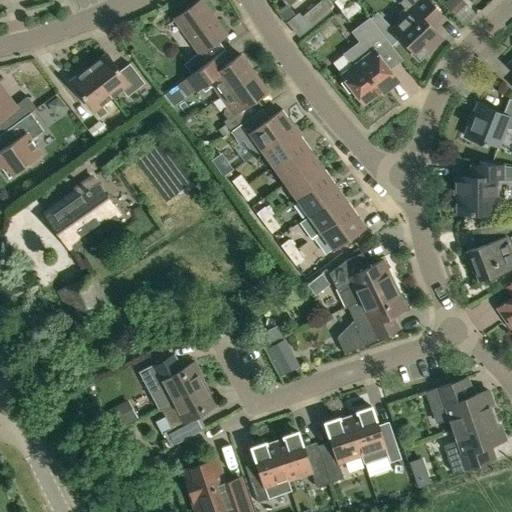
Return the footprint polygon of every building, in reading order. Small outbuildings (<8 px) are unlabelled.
[(332,11),(322,0),(302,17),(311,28),(332,11)] [(349,0),(335,0),(334,1),(341,11),(352,2),(349,0)] [(391,30),(420,60),(442,39),(427,23),(438,12),(427,0),(403,0),(400,3),(404,9),(398,15),(398,19),(400,22),(391,30)] [(467,0),(455,0),(467,15),(475,8),(467,0)] [(201,1),(175,20),(198,52),(199,53),(190,61),(197,71),(211,61),(220,54),(213,44),(214,44),(226,35),(201,1)] [(352,2),(341,11),(346,18),(357,9),(352,2)] [(383,94),(398,82),(379,58),(391,48),(372,22),(355,36),(360,42),(344,55),(353,67),(341,76),(363,105),(380,91),(383,94)] [(190,76),(186,79),(193,89),(197,86),(200,84),(203,88),(210,82),(221,97),(253,73),(240,55),(228,64),(221,53),(220,54),(211,61),(197,71),(192,75),(190,76)] [(107,55),(89,68),(111,97),(122,89),(127,96),(144,84),(131,66),(121,73),(107,55)] [(101,105),(111,97),(89,68),(71,81),(99,118),(106,112),(101,105)] [(253,73),(221,97),(227,105),(222,108),(222,112),(225,117),(222,120),(231,132),(251,117),(244,108),(267,92),(253,73)] [(0,135),(30,113),(31,114),(36,110),(27,97),(16,105),(1,84),(0,83),(0,135)] [(172,89),(165,94),(172,104),(179,99),(172,89)] [(506,128),(511,128),(511,100),(509,99),(503,114),(478,104),(465,137),(485,145),(486,142),(499,147),(506,128)] [(251,117),(231,132),(237,141),(241,138),(252,154),(260,148),(262,150),(293,128),(281,111),(262,125),(255,115),(251,117)] [(44,132),(31,114),(30,113),(0,135),(0,139),(6,148),(0,151),(0,167),(9,179),(42,155),(32,141),(44,132)] [(293,128),(262,150),(274,167),(305,145),(293,128)] [(305,145),(274,167),(286,183),(316,161),(305,145)] [(316,161),(286,183),(297,200),(328,178),(316,161)] [(456,178),(455,196),(458,196),(458,214),(474,214),(478,218),(484,220),(489,218),(493,214),(494,214),(494,201),(496,200),(496,179),(503,179),(503,166),(480,166),(468,166),(468,178),(456,178)] [(239,191),(249,185),(240,174),(231,181),(239,191)] [(63,200),(46,212),(65,240),(93,221),(94,223),(96,222),(102,230),(118,219),(115,216),(118,214),(92,178),(74,190),(79,197),(67,206),(63,200)] [(328,178),(297,200),(309,216),(340,194),(328,178)] [(239,191),(247,201),(256,194),(249,185),(239,191)] [(340,194),(309,216),(321,232),(352,210),(340,194)] [(264,223),(273,217),(265,206),(256,213),(264,223)] [(352,210),(321,232),(333,250),(364,228),(352,210)] [(271,233),(280,226),(273,217),(264,223),(271,233)] [(474,249),(465,253),(476,282),(511,268),(511,252),(511,251),(511,250),(511,222),(479,227),(481,242),(477,248),(474,249)] [(289,255),(297,249),(289,238),(281,245),(289,255)] [(304,259),(297,249),(289,255),(296,265),(304,259)] [(345,262),(329,274),(338,294),(345,308),(347,307),(395,284),(383,260),(369,267),(352,276),(345,262)] [(45,299),(32,268),(0,280),(0,290),(10,313),(45,299)] [(73,325),(109,310),(93,275),(58,290),(73,325)] [(511,283),(506,288),(511,295),(511,299),(498,309),(506,321),(508,320),(511,324),(511,283)] [(354,321),(337,338),(345,355),(363,347),(385,337),(399,330),(393,316),(407,309),(395,284),(347,307),(354,321)] [(292,370),(285,356),(290,353),(283,341),(269,348),(283,375),(292,370)] [(171,403),(205,385),(200,375),(201,374),(195,363),(171,376),(165,365),(143,377),(153,396),(165,390),(171,403)] [(473,396),(467,379),(425,393),(435,421),(449,416),(454,430),(492,417),(489,407),(493,405),(488,391),(473,396)] [(210,394),(205,385),(171,403),(160,408),(171,429),(163,433),(171,448),(201,432),(193,418),(218,405),(212,393),(210,394)] [(358,416),(349,419),(362,457),(385,449),(390,464),(401,460),(392,432),(381,435),(371,407),(357,412),(358,416)] [(492,417),(454,430),(459,445),(445,450),(453,474),(494,460),(490,446),(505,441),(500,426),(496,428),(492,417)] [(339,465),(362,457),(349,419),(340,422),(339,418),(325,423),(334,451),(321,456),(330,484),(344,479),(339,465)] [(284,440),(276,443),(289,482),(312,474),(317,488),(330,484),(321,456),(307,460),(298,432),(283,437),(284,440)] [(261,476),(250,480),(258,503),(292,492),(289,482),(276,443),(267,446),(266,443),(251,448),(261,476)] [(225,484),(216,460),(182,471),(196,511),(211,511),(223,508),(224,511),(251,511),(240,479),(225,484)]
